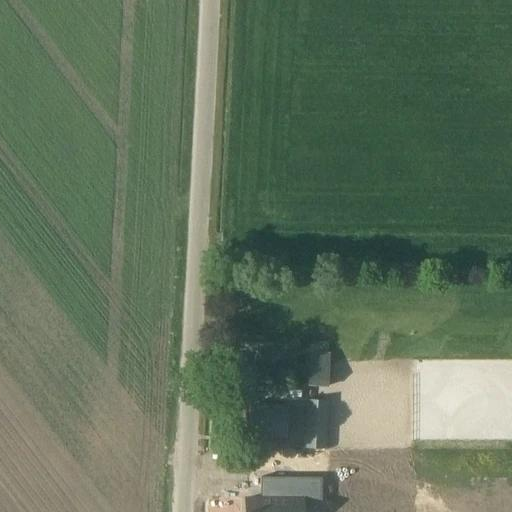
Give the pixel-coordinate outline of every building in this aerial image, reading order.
[(259,374),(292,376),(294,352),(259,351),(259,374)] [(306,386),(327,387),(328,354),(308,352),(306,386)] [(304,444),(304,447),(324,448),(326,403),(306,402),(304,444)] [(249,407),(247,437),(283,439),(285,410),(249,407)] [(291,460),(291,448),(274,448),(274,460),(291,460)] [(301,511),(302,500),(246,499),(245,511),(301,511)]
